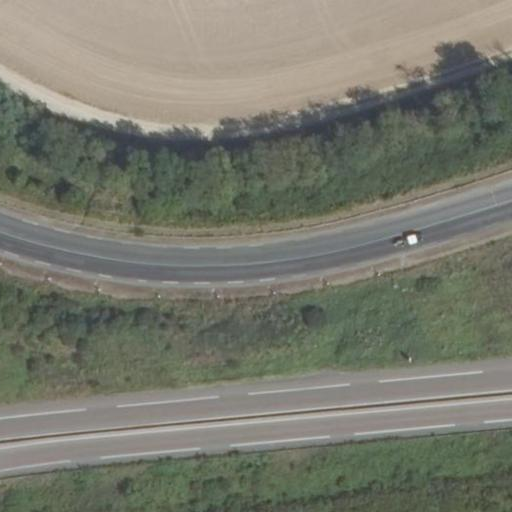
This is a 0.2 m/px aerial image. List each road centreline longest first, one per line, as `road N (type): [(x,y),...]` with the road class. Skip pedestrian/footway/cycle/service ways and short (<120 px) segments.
road 1 (track): [(511,78),(300,145),(222,157),(96,141),(0,88)]
road 2 (tertiary): [(511,201),(297,258),(202,266),(107,262),(0,235)]
road 3 (trunk): [(0,456),(511,406)]
road 4 (trunk): [(511,380),(0,427)]
